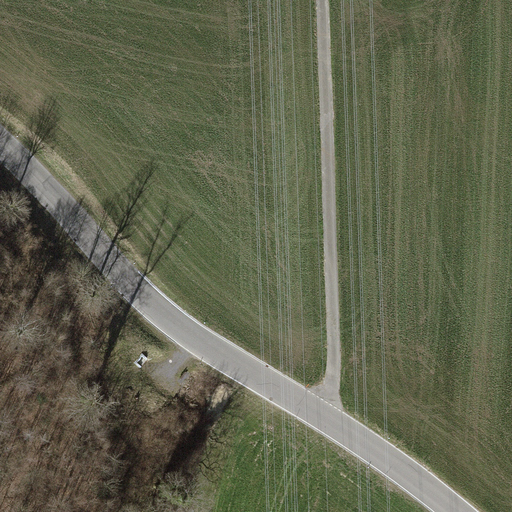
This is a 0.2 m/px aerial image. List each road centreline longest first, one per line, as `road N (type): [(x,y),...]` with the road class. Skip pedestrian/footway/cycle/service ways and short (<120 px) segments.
road 1 (tertiary): [(455,511),(404,470),(129,291),(0,140)]
road 2 (track): [(320,0),(337,428)]
